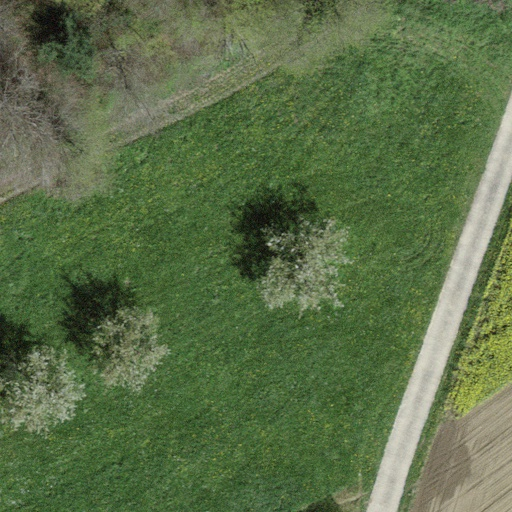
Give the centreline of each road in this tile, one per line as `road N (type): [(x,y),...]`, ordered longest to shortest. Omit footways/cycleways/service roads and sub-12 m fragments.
road 1 (track): [(511,145),(427,382),(394,511)]
road 2 (track): [(327,0),(0,158)]
